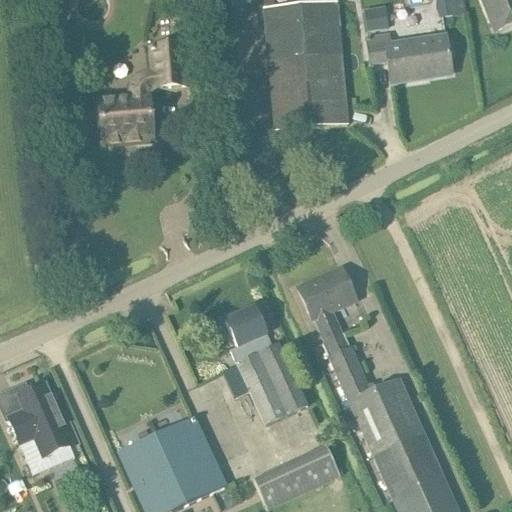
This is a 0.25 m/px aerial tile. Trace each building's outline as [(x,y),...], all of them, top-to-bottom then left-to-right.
[(462,0),(442,0),(442,14),(462,15),(462,0)] [(511,0),(479,0),(493,35),(511,27),(511,0)] [(337,5),(262,12),(273,134),(348,128),(337,5)] [(388,31),(385,9),(363,13),(366,35),(388,31)] [(64,30),(41,33),(44,73),(68,71),(64,30)] [(389,47),(388,38),(367,41),(370,66),(388,63),(391,84),(450,76),(445,39),(389,47)] [(150,141),(147,99),(149,96),(152,95),(187,92),(185,47),(147,49),(148,70),(145,70),(139,73),(135,77),(131,82),(128,88),(126,94),(126,100),(100,102),(103,145),(150,141)] [(312,323),(313,323),(329,360),(327,361),(391,504),(394,511),(457,511),(444,481),(399,381),(370,394),(351,349),(348,350),(332,314),(356,304),(341,271),(297,290),(312,323)] [(279,346),(271,349),(253,310),(249,312),(249,310),(241,314),(242,315),(225,323),(238,350),(229,354),(264,429),(308,409),(279,346)] [(43,389),(19,399),(15,392),(0,398),(0,411),(6,425),(9,423),(19,447),(34,441),(42,459),(69,448),(43,389)] [(194,421),(119,455),(143,511),(176,511),(225,489),(194,421)] [(325,448),(252,482),(267,511),(269,511),(340,480),(325,448)]
